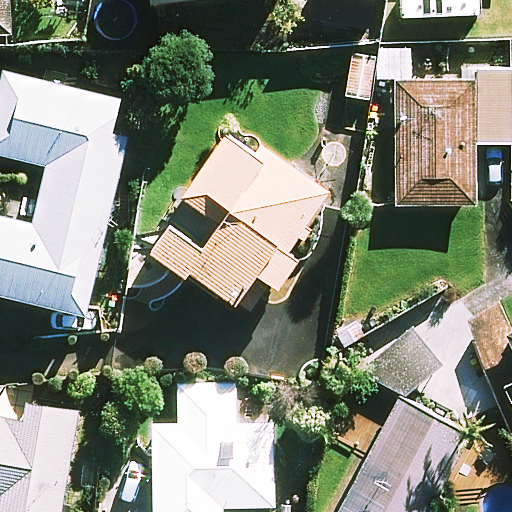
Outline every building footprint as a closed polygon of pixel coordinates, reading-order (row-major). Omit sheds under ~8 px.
[(0,0),(0,36),(13,36),(12,0),(0,0)] [(456,0),(455,30),(496,31),(497,0),(456,0)] [(440,10),(394,8),(393,33),(439,36),(440,10)] [(376,57),(352,56),(349,99),(373,100),(376,57)] [(511,126),(511,72),(477,72),(477,82),(401,82),(400,206),(478,206),(478,145),(511,145),(511,126)] [(122,102),(4,75),(0,94),(0,155),(49,167),(36,227),(0,219),(0,295),(89,315),(128,139),(114,136),(122,102)] [(299,261),(290,255),(300,240),(306,244),(316,229),(309,225),(328,194),(227,132),(150,260),(189,284),(192,277),(240,306),(257,277),(281,291),(299,261)] [(414,326),(357,371),(408,397),(448,362),(414,326)] [(30,340),(0,342),(0,387),(33,385),(30,340)] [(154,441),(144,442),(144,480),(155,480),(155,511),(223,511),(223,507),(275,506),(274,425),(261,425),(260,385),(180,386),(181,427),(154,427),(154,441)] [(431,511),(471,436),(401,400),(342,511),(431,511)] [(63,511),(79,413),(27,405),(24,423),(0,418),(0,511),(63,511)]
